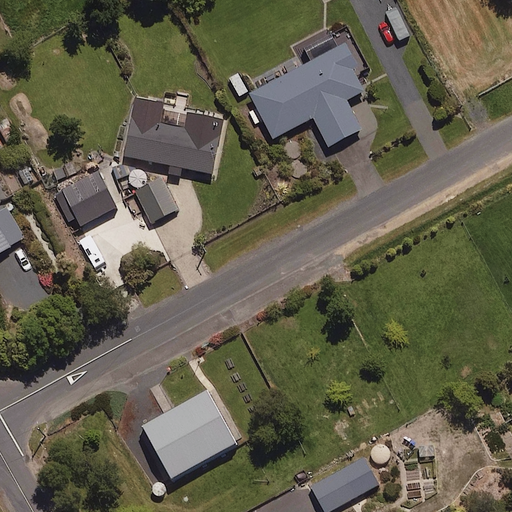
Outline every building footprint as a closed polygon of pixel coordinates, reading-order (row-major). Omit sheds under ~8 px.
[(328,29),(293,47),(303,66),(337,48),(328,29)] [(358,71),(346,47),(251,96),(275,141),(314,121),(329,150),(363,133),(348,103),(365,94),(354,73),(358,71)] [(165,108),(137,102),(126,158),(173,168),(172,176),(182,178),(184,171),(214,177),(225,124),(188,116),(185,132),(161,127),(165,108)] [(117,211),(100,173),(62,190),(79,228),(117,211)] [(164,180),(137,192),(152,225),(179,213),(164,180)] [(0,255),(26,240),(8,210),(0,214),(0,255)] [(109,267),(98,241),(86,247),(98,272),(109,267)] [(208,389),(142,426),(172,478),(238,441),(208,389)] [(334,511),(380,486),(365,459),(312,489),(325,511),(334,511)]
